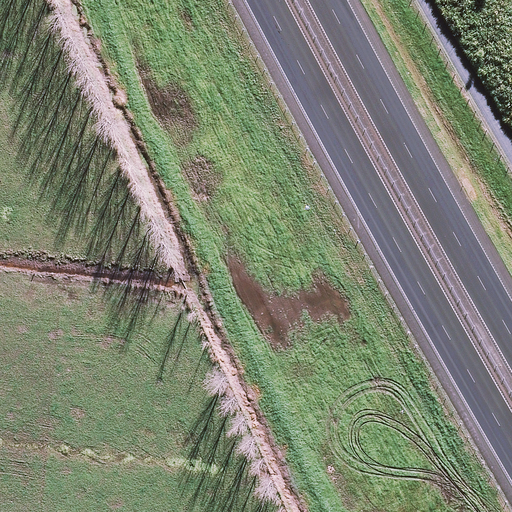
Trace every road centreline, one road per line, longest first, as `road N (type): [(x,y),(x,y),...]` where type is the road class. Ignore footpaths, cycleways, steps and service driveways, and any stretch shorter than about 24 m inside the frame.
road 1 (motorway): [(511,434),(273,0)]
road 2 (motorway): [(335,0),(511,323)]
